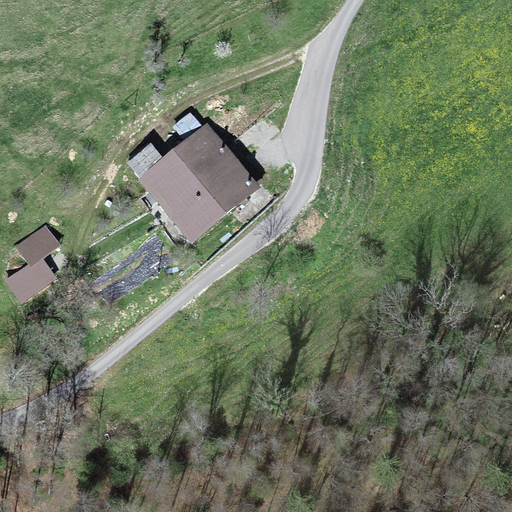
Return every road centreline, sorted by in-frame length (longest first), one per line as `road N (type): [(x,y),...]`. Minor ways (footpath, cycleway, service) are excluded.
road 1 (unclassified): [(0,422),(120,349),(284,217),(306,179),(326,53),(356,0)]
road 2 (track): [(334,35),(204,94),(130,143)]
